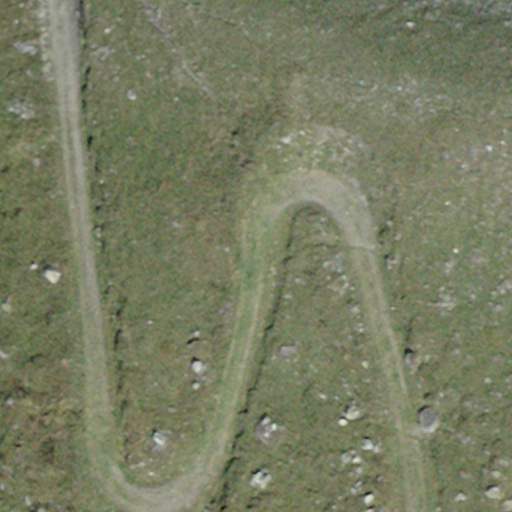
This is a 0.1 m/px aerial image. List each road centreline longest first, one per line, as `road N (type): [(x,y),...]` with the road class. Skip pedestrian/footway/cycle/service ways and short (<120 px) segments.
road 1 (track): [(181,511),(212,481),(255,252),(293,193),(325,191),(345,205),(374,281),(410,425),(418,511)]
road 2 (track): [(59,0),(105,461),(118,511)]
